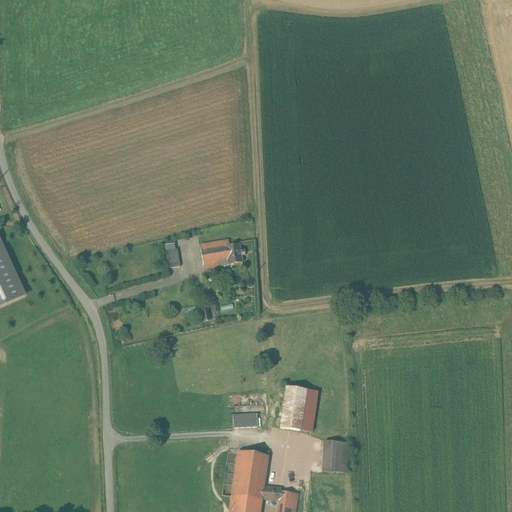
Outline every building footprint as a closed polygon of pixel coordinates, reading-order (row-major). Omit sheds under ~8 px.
[(224,242),(200,246),(204,270),(217,268),(216,262),(227,260),(225,248),(228,247),(227,241),(224,241),(224,242)] [(0,242),(0,306),(24,296),(0,242)] [(177,243),(165,244),(167,268),(179,268),(177,243)] [(228,247),(225,248),(227,260),(228,266),(242,263),(241,257),(244,256),(244,251),(240,252),(239,245),(228,247)] [(317,392),(286,388),(280,429),(312,433),(317,392)] [(233,417),(234,428),(256,427),(255,416),(233,417)] [(351,444),(324,442),(322,473),(348,475),(351,444)] [(269,458),(239,453),(230,511),(260,511),(263,499),(265,487),(269,458)] [(282,489),(265,487),(263,499),(278,501),(276,511),(294,511),(297,495),(282,493),(282,489)]
